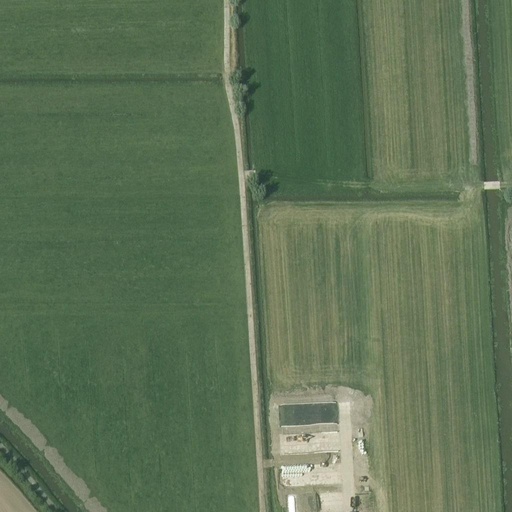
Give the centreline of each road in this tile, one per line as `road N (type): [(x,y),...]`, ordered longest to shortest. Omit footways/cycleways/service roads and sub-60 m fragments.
road 1 (track): [(262,511),(240,176),(511,184)]
road 2 (track): [(240,176),(225,0)]
